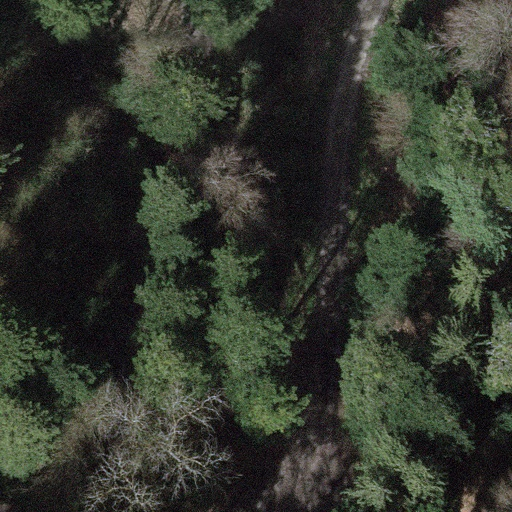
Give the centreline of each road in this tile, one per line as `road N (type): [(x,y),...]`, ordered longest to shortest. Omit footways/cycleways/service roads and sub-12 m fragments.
road 1 (track): [(325,511),(337,116),(370,0)]
road 2 (track): [(199,0),(271,299),(329,451)]
